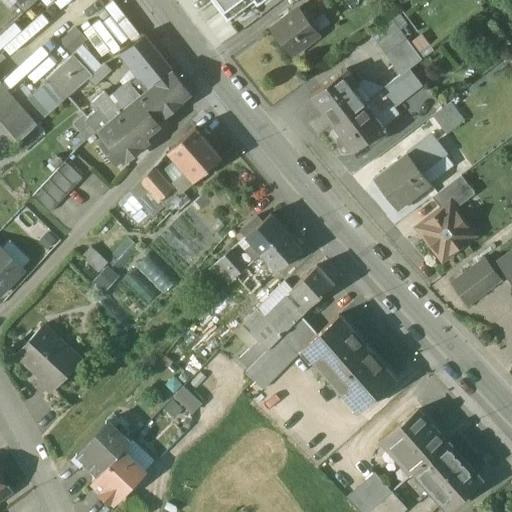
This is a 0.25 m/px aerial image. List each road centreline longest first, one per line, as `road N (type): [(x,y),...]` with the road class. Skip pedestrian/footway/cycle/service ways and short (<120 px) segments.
road 1 (residential): [(216,78),(511,410)]
road 2 (residential): [(0,315),(216,78)]
road 3 (residential): [(0,400),(55,511)]
